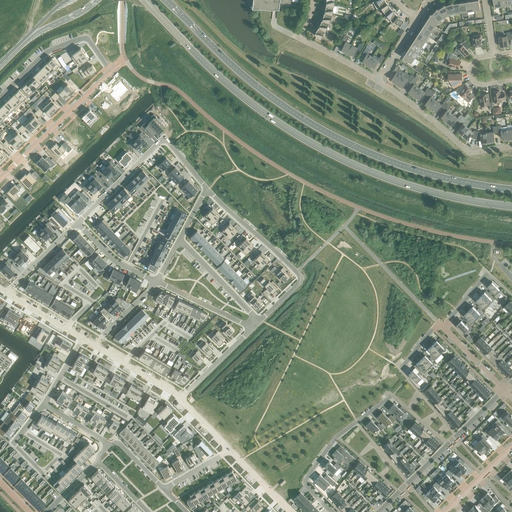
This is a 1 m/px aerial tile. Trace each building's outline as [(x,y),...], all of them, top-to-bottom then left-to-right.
[(384,0),(375,0),(376,0),(372,2),(377,10),(380,8),(387,3),(384,0)] [(466,2),(467,12),(468,15),(474,14),(474,11),(472,1),(466,2)] [(445,5),(449,15),(455,14),(453,2),(453,3),(452,3),(446,6),(445,5)] [(392,9),(387,3),(380,8),(386,15),(392,10),(392,9)] [(326,4),(324,12),(332,14),(333,6),(333,5),(326,4)] [(438,8),(444,18),(449,15),(445,5),(444,5),(439,9),(438,8)] [(431,13),(431,14),(439,21),(444,18),(438,8),(438,9),(437,9),(432,14),(431,13)] [(397,15),(392,10),(386,15),(392,21),(397,15)] [(324,12),(321,20),(329,23),(332,14),(324,12)] [(431,15),(427,21),(435,26),(439,21),(431,14),(432,14),(431,15)] [(404,20),(397,15),(392,21),(400,27),(404,20)] [(321,20),(318,27),(325,31),(329,23),(321,20)] [(427,21),(424,26),(432,31),(435,26),(427,21)] [(424,26),(420,31),(429,37),(432,31),(424,26)] [(325,31),(318,27),(313,34),(320,39),(325,31)] [(420,31),(417,36),(425,42),(429,37),(420,31)] [(506,46),(508,45),(508,40),(511,39),(511,31),(506,33),(507,36),(499,37),(500,46),(503,46),(505,46),(506,46)] [(340,51),(346,54),(351,45),(345,42),(348,37),(344,35),(341,41),(345,43),(340,51)] [(482,46),(482,41),(481,35),(473,36),(473,37),(471,37),(472,46),(474,46),(474,47),(482,46)] [(417,36),(413,42),(422,47),(425,42),(417,36)] [(413,42),(410,47),(418,52),(422,47),(413,42)] [(457,48),(455,52),(461,55),(462,54),(463,54),(463,53),(467,57),(470,54),(469,53),(470,52),(467,50),(469,47),(470,47),(467,42),(462,44),(461,43),(460,44),(458,45),(457,47),(456,47),(457,48)] [(351,45),(346,54),(352,57),(356,49),(360,51),(363,45),(359,43),(357,48),(351,45)] [(366,55),(361,63),(367,66),(372,57),(367,54),(369,49),(366,47),(362,53),(366,55)] [(410,47),(406,52),(415,58),(418,52),(410,47)] [(75,52),(70,55),(74,61),(84,54),(80,48),(75,52)] [(449,51),(445,65),(448,66),(452,67),(451,68),(452,69),(454,69),(455,69),(455,68),(458,69),(461,61),(456,60),(455,59),(457,56),(452,53),(449,51)] [(415,58),(406,52),(403,58),(411,63),(415,58)] [(84,54),(74,61),(77,66),(88,59),(84,54)] [(372,57),(367,66),(372,69),(377,62),(380,64),(385,57),(381,55),(379,58),(373,55),(372,57)] [(52,58),(48,62),(56,70),(60,66),(52,58)] [(48,62),(44,66),(52,74),(56,70),(48,62)] [(85,70),(81,73),(84,78),(90,74),(91,76),(95,72),(95,71),(96,71),(92,65),(85,70)] [(44,66),(40,69),(49,78),(48,76),(51,73),(52,74),(44,66)] [(391,81),(396,85),(402,76),(397,72),(400,68),(396,66),(393,71),(396,74),(391,81)] [(40,69),(37,73),(45,82),(49,78),(40,69)] [(37,73),(33,76),(40,84),(44,80),(45,82),(37,73)] [(407,81),(410,83),(414,78),(414,77),(411,74),(407,79),(402,76),(396,85),(402,88),(407,81)] [(448,79),(449,79),(453,85),(452,86),(454,89),(460,86),(458,83),(460,81),(460,79),(462,79),(462,74),(448,74),(448,79)] [(33,76),(29,80),(36,87),(40,84),(33,76)] [(408,93),(413,97),(419,88),(414,84),(417,80),(414,78),(410,83),(413,86),(408,93)] [(29,80),(26,83),(34,92),(34,91),(33,90),(36,87),(29,80)] [(117,87),(112,92),(123,104),(126,100),(120,94),(125,89),(126,91),(129,88),(124,82),(123,83),(122,81),(116,86),(117,87)] [(26,83),(22,87),(30,96),(34,92),(26,83)] [(67,84),(63,89),(70,96),(75,92),(67,84)] [(474,96),(470,93),(472,90),(466,85),(459,94),(465,98),(464,99),(468,102),(470,100),(474,96)] [(424,93),(427,96),(431,90),(428,88),(424,92),(419,88),(413,97),(418,101),(424,93)] [(19,89),(15,93),(23,102),(24,102),(23,101),(27,98),(19,89)] [(63,89),(58,93),(66,100),(70,96),(63,89)] [(424,105),(430,109),(436,101),(431,97),(434,93),(431,90),(427,96),(430,98),(424,105)] [(495,103),(496,104),(498,104),(498,103),(498,102),(501,102),(501,100),(505,100),(504,93),(501,94),(500,94),(500,91),(493,92),(494,102),(495,102),(495,103)] [(15,93),(11,97),(20,106),(23,102),(15,93)] [(492,102),(489,102),(488,94),(479,95),(481,106),(489,105),(490,109),(493,108),(492,102)] [(101,98),(97,103),(108,114),(111,111),(109,109),(113,105),(112,104),(115,102),(110,96),(107,99),(105,97),(102,99),(101,98)] [(11,97),(7,101),(16,110),(20,106),(11,97)] [(49,98),(45,103),(54,112),(58,107),(49,98)] [(7,101),(4,104),(12,112),(15,109),(16,110),(7,101)] [(440,106),(443,109),(448,103),(444,101),(441,105),(436,101),(430,109),(435,113),(440,106)] [(46,105),(42,109),(49,116),(54,112),(45,103),(44,103),(46,105)] [(441,118),(446,122),(453,114),(448,110),(451,106),(448,103),(443,109),(447,111),(441,118)] [(4,104),(0,107),(7,115),(11,112),(12,112),(4,104)] [(90,110),(82,117),(89,124),(97,117),(90,110)] [(143,124),(140,127),(150,138),(151,138),(150,137),(152,135),(153,135),(153,134),(154,133),(155,134),(157,132),(158,133),(159,133),(158,132),(160,129),(161,130),(165,127),(161,122),(162,121),(159,118),(158,119),(153,114),(150,117),(152,119),(144,126),(143,124)] [(456,120),(459,122),(464,117),(461,114),(458,118),(453,114),(446,122),(450,127),(456,120)] [(33,115),(28,119),(37,128),(42,124),(33,115)] [(456,132),(461,136),(469,128),(464,124),(467,120),(464,117),(459,122),(462,125),(456,132)] [(28,119),(23,124),(32,133),(37,128),(28,119)] [(493,132),(487,133),(488,143),(495,142),(494,133),(497,133),(496,126),(492,127),(493,132)] [(501,126),(496,126),(497,133),(501,132),(503,141),(509,140),(508,130),(501,131),(501,126)] [(472,138),(475,139),(477,131),(475,130),(473,132),(469,128),(461,136),(466,140),(472,134),(473,134),(472,138)] [(16,131),(12,135),(21,144),(25,140),(16,131)] [(477,131),(475,139),(478,140),(479,135),(481,135),(482,144),(488,143),(487,133),(481,134),(481,131),(477,131)] [(138,134),(134,138),(143,147),(147,143),(143,138),(145,136),(141,132),(139,134),(138,134)] [(13,137),(9,141),(16,148),(21,144),(12,135),(11,135),(13,137)] [(135,138),(128,145),(132,149),(134,147),(139,151),(143,147),(134,138),(135,138)] [(56,143),(50,148),(59,157),(64,151),(65,150),(68,152),(71,149),(64,142),(61,145),(59,146),(56,143)] [(122,157),(119,161),(124,167),(128,163),(128,162),(132,158),(126,152),(121,157),(122,157)] [(36,163),(36,164),(38,167),(39,166),(44,171),(50,166),(51,167),(55,164),(48,158),(46,161),(44,159),(42,156),(36,162),(36,163)] [(166,158),(158,166),(162,171),(160,172),(163,175),(168,170),(165,168),(171,163),(166,158)] [(108,162),(104,166),(113,175),(117,171),(113,166),(115,164),(111,160),(109,162),(108,162)] [(100,169),(98,171),(103,177),(105,174),(109,179),(113,175),(104,166),(106,167),(102,171),(100,169)] [(168,170),(163,175),(166,177),(168,175),(172,179),(180,172),(175,167),(170,173),(168,170)] [(142,170),(138,175),(146,183),(147,183),(145,181),(149,177),(142,170)] [(25,173),(19,179),(30,191),(33,188),(31,186),(37,180),(37,179),(39,177),(34,171),(31,174),(29,171),(26,174),(25,173)] [(180,172),(172,179),(176,183),(174,186),(176,188),(181,184),(179,182),(184,176),(180,172)] [(93,177),(89,181),(98,190),(102,186),(98,181),(100,179),(95,173),(92,176),(93,177)] [(138,175),(134,179),(142,187),(146,183),(138,175)] [(134,179),(130,183),(138,191),(142,187),(134,179)] [(89,181),(82,187),(87,192),(90,189),(94,194),(98,190),(89,181)] [(181,184),(176,188),(179,191),(179,190),(184,195),(193,185),(188,181),(183,186),(181,184)] [(130,183),(126,187),(134,195),(138,191),(130,183)] [(14,184),(6,192),(14,201),(19,196),(16,194),(20,190),(19,189),(21,187),(18,184),(16,186),(14,184)] [(193,185),(184,195),(185,193),(189,197),(187,199),(190,202),(194,197),(192,195),(197,190),(193,185)] [(124,188),(120,193),(128,201),(127,200),(131,196),(124,188)] [(68,196),(65,200),(69,205),(77,213),(87,203),(86,202),(88,200),(81,192),(80,193),(72,201),(70,198),(68,196)] [(120,193),(116,197),(124,205),(128,201),(120,193)] [(116,197),(111,201),(118,207),(122,204),(124,205),(116,197)] [(111,201),(107,205),(114,212),(118,207),(111,201)] [(175,208),(173,213),(183,219),(186,214),(175,208)] [(212,208),(203,217),(207,221),(216,212),(212,208)] [(54,217),(51,220),(57,226),(60,223),(63,227),(68,222),(67,222),(68,221),(59,211),(54,217)] [(216,212),(207,221),(211,225),(220,216),(216,212)] [(170,218),(180,224),(183,219),(173,213),(173,214),(175,215),(172,219),(170,218)] [(170,218),(167,223),(178,229),(180,224),(170,218)] [(104,219),(95,227),(100,232),(108,223),(104,219)] [(45,224),(41,227),(50,237),(54,233),(50,228),(52,226),(48,222),(45,224)] [(108,223),(100,232),(104,236),(111,228),(107,224),(108,224),(108,223)] [(169,225),(167,230),(175,234),(178,229),(167,223),(167,224),(169,225)] [(229,223),(221,232),(224,236),(233,227),(229,223)] [(37,232),(35,234),(39,238),(42,236),(46,240),(50,237),(41,227),(37,231),(37,232)] [(233,227),(224,236),(228,240),(237,231),(233,227)] [(111,228),(104,236),(108,240),(114,233),(110,229),(111,228)] [(167,230),(164,235),(172,239),(175,234),(167,230)] [(197,231),(190,237),(194,241),(201,235),(197,231)] [(79,233),(73,240),(77,244),(83,237),(79,233)] [(114,233),(108,240),(112,244),(118,237),(114,233)] [(29,235),(23,240),(35,252),(41,247),(40,246),(42,244),(38,240),(36,242),(29,235)] [(201,235),(194,241),(198,245),(205,238),(201,235)] [(83,237),(77,244),(80,248),(87,241),(83,237)] [(118,237),(112,244),(116,248),(122,241),(118,237)] [(158,241),(168,246),(171,241),(163,237),(160,242),(158,241)] [(205,238),(198,245),(202,249),(208,242),(205,238)] [(246,238),(237,247),(241,251),(250,242),(246,238)] [(80,248),(79,249),(82,253),(91,245),(87,241),(80,248)] [(122,241),(116,248),(120,252),(126,245),(122,241)] [(158,241),(155,246),(166,251),(168,246),(158,241)] [(208,242),(202,249),(205,253),(212,246),(208,242)] [(250,242),(241,251),(245,255),(254,246),(250,242)] [(91,245),(82,253),(86,257),(95,249),(91,245)] [(126,245),(120,252),(124,256),(130,250),(126,245)] [(20,248),(16,252),(24,261),(29,257),(24,253),(27,251),(22,246),(20,249),(20,248)] [(157,247),(155,252),(163,257),(166,251),(155,246),(157,247)] [(212,246),(205,253),(209,257),(210,256),(216,250),(212,246)] [(62,249),(58,253),(65,259),(66,260),(70,256),(68,255),(67,253),(65,252),(62,249)] [(216,250),(210,256),(213,260),(220,254),(216,250)] [(12,257),(10,259),(14,263),(16,261),(20,265),(24,261),(16,252),(12,256),(12,257)] [(155,252),(152,257),(160,262),(163,257),(155,252)] [(261,252),(252,261),(256,265),(265,256),(261,252)] [(58,253),(54,256),(61,263),(65,259),(58,253)] [(91,257),(87,261),(89,263),(91,262),(95,266),(102,259),(98,254),(93,259),(91,257)] [(213,260),(213,261),(217,265),(224,258),(220,254),(213,260)] [(54,256),(51,260),(57,267),(61,263),(54,256)] [(265,256),(256,265),(260,268),(269,260),(265,256)] [(147,261),(158,267),(160,262),(152,257),(149,262),(147,261)] [(102,259),(94,267),(99,271),(98,272),(100,274),(104,270),(102,268),(107,263),(102,259)] [(6,264),(1,269),(9,278),(15,272),(9,267),(11,265),(7,260),(5,263),(6,264)] [(51,260),(47,264),(53,271),(55,272),(59,269),(57,267),(51,260)] [(224,260),(217,267),(221,271),(228,264),(224,260)] [(147,261),(144,266),(155,272),(158,267),(147,261)] [(47,264),(43,268),(49,275),(53,271),(47,264)] [(228,264),(221,271),(225,275),(232,268),(228,264)] [(277,268),(272,273),(278,278),(279,277),(284,282),(288,279),(288,278),(288,277),(288,276),(284,272),(286,270),(283,267),(281,269),(280,270),(277,268)] [(232,268),(225,275),(229,279),(236,272),(232,268)] [(107,273),(105,278),(108,280),(109,278),(114,280),(113,282),(119,271),(113,269),(110,274),(107,273)] [(119,271),(113,282),(119,285),(122,287),(124,281),(121,280),(124,274),(119,271)] [(236,272),(229,279),(232,283),(239,276),(236,272)] [(239,276),(232,283),(236,287),(243,280),(239,276)] [(124,281),(122,287),(125,288),(126,286),(131,289),(136,280),(130,277),(127,283),(124,281)] [(264,278),(259,282),(266,289),(265,290),(269,295),(271,293),(272,294),(277,289),(269,281),(268,282),(264,278)] [(136,280),(131,289),(137,291),(136,294),(139,295),(141,290),(138,288),(141,282),(136,280)] [(243,280),(236,287),(240,291),(247,284),(243,280)] [(29,282),(24,290),(29,293),(34,284),(29,282)] [(501,291),(492,282),(488,286),(496,295),(501,291)] [(35,283),(29,293),(34,295),(39,286),(35,283)] [(39,286),(34,295),(39,298),(43,290),(44,289),(39,286)] [(43,290),(39,298),(43,301),(48,293),(43,290)] [(156,299),(155,302),(160,304),(165,292),(161,291),(156,297),(156,298),(156,299)] [(165,292),(160,304),(165,306),(170,295),(165,292)] [(485,292),(480,296),(489,306),(491,307),(495,303),(493,301),(485,292)] [(48,293),(43,301),(46,303),(48,304),(53,296),(48,293)] [(252,293),(248,297),(250,299),(249,300),(256,307),(256,308),(257,308),(258,308),(258,307),(261,304),(261,303),(263,301),(258,297),(257,298),(252,293)] [(170,295),(165,306),(165,305),(170,307),(175,297),(170,295)] [(489,306),(480,296),(476,301),(485,310),(489,306)] [(118,297),(111,304),(118,311),(122,307),(119,304),(122,302),(118,297)] [(55,298),(50,306),(55,309),(60,301),(55,298)] [(179,299),(173,310),(178,313),(184,302),(179,299)] [(60,301),(55,309),(60,312),(66,301),(65,302),(60,300),(60,301)] [(66,301),(60,312),(64,314),(70,304),(66,301)] [(109,302),(102,309),(107,313),(109,311),(113,315),(118,311),(111,304),(109,302)] [(184,302),(178,313),(179,311),(184,313),(188,304),(184,302)] [(70,304),(64,314),(69,317),(75,307),(70,304)] [(188,304),(184,313),(189,315),(193,306),(188,304)] [(193,306),(189,315),(193,318),(198,309),(193,306)] [(469,311),(477,319),(482,315),(473,306),(469,311)] [(3,313),(0,318),(3,320),(4,319),(9,322),(14,313),(9,309),(6,315),(3,313)] [(102,309),(96,315),(104,324),(109,320),(104,315),(107,313),(102,309)] [(142,309),(138,313),(144,320),(148,316),(142,309)] [(198,309),(193,318),(198,320),(203,311),(198,309)] [(203,311),(198,320),(202,322),(202,321),(203,320),(207,316),(208,315),(208,314),(208,313),(207,313),(203,311)] [(473,324),(477,319),(469,311),(464,315),(473,324)] [(14,313),(9,322),(14,325),(13,326),(16,328),(19,322),(16,321),(19,316),(14,313)] [(138,313),(134,317),(141,324),(144,320),(138,313)] [(96,315),(89,322),(93,326),(95,324),(100,329),(104,324),(96,315)] [(134,317),(130,320),(137,327),(141,324),(134,317)] [(21,323),(17,328),(29,335),(35,325),(26,320),(23,324),(21,323)] [(130,320),(126,324),(133,331),(137,327),(130,320)] [(222,321),(218,325),(224,331),(222,332),(226,337),(228,334),(229,335),(233,332),(233,331),(233,330),(226,323),(225,324),(222,321)] [(457,325),(466,334),(472,328),(467,322),(465,324),(461,321),(457,325)] [(126,324),(122,328),(129,335),(133,331),(126,324)] [(41,330),(39,328),(36,334),(38,335),(36,339),(43,343),(49,333),(42,329),(41,330)] [(122,328),(119,332),(125,339),(129,335),(122,328)] [(212,331),(208,335),(213,341),(214,340),(219,345),(224,341),(218,336),(220,334),(218,331),(216,333),(215,333),(215,334),(212,331)] [(119,332),(114,336),(121,343),(125,339),(119,332)] [(474,343),(478,347),(484,341),(481,337),(474,343)] [(55,342),(54,346),(60,350),(62,347),(66,350),(68,351),(69,349),(71,345),(61,339),(58,344),(55,342)] [(202,341),(198,345),(203,351),(204,350),(209,355),(213,351),(205,343),(204,344),(202,341)] [(436,341),(432,345),(441,354),(447,347),(442,342),(440,345),(436,341)] [(478,347),(482,351),(488,344),(484,341),(478,347)] [(482,351),(485,355),(492,348),(488,344),(482,351)] [(441,354),(432,345),(428,349),(431,353),(429,355),(434,361),(441,354)] [(485,355),(489,358),(495,352),(492,348),(485,355)] [(138,357),(138,358),(139,359),(141,360),(143,361),(148,353),(145,350),(144,351),(139,355),(139,356),(138,357)] [(192,351),(188,355),(193,360),(194,360),(199,365),(204,360),(198,355),(201,353),(198,350),(196,352),(195,353),(192,351)] [(50,354),(47,359),(58,366),(60,362),(61,360),(59,359),(56,357),(58,354),(54,352),(52,355),(50,354)] [(489,358),(492,362),(499,355),(495,352),(489,358)] [(148,353),(143,361),(148,364),(153,355),(148,353)] [(80,354),(75,363),(84,368),(86,364),(82,362),(85,357),(80,354)] [(492,362),(496,365),(502,359),(503,358),(499,354),(499,355),(492,362)] [(153,355),(148,364),(152,367),(157,358),(153,355)] [(425,355),(420,359),(429,368),(433,364),(425,355)] [(11,359),(7,356),(1,364),(2,364),(6,368),(7,367),(12,361),(12,360),(12,359),(11,359)] [(448,362),(451,366),(458,360),(454,356),(448,362)] [(157,358),(152,367),(157,369),(162,361),(157,358)] [(45,365),(43,369),(48,371),(50,368),(53,370),(55,371),(56,369),(58,366),(47,359),(47,360),(48,360),(45,365)] [(429,368),(420,359),(416,364),(424,372),(429,368)] [(496,365),(499,369),(506,363),(502,359),(496,365)] [(450,367),(454,370),(461,363),(458,360),(451,366),(450,367)] [(162,361),(157,369),(161,372),(166,363),(162,361)] [(75,363),(72,368),(77,371),(75,374),(79,376),(84,368),(75,363)] [(166,363),(161,372),(166,375),(171,366),(166,363)] [(458,374),(459,373),(465,367),(461,363),(454,370),(458,374)] [(499,369),(503,373),(509,366),(506,363),(499,369)] [(92,368),(90,371),(98,376),(103,368),(98,364),(95,370),(92,368)] [(511,369),(509,366),(503,373),(507,377),(511,371),(511,369)] [(459,373),(462,377),(469,371),(465,367),(459,373)] [(103,368),(98,376),(106,381),(108,378),(105,376),(108,371),(103,368)] [(170,377),(169,377),(174,380),(179,371),(175,368),(170,377)] [(408,374),(417,383),(421,379),(413,370),(408,374)] [(179,371),(174,380),(179,383),(184,374),(179,371)] [(462,377),(466,380),(466,381),(472,374),(469,371),(462,377)] [(35,381),(46,388),(48,384),(49,382),(47,381),(44,379),(46,376),(42,374),(40,377),(36,382),(35,381)] [(108,378),(106,381),(109,383),(109,384),(114,387),(120,378),(115,374),(112,379),(108,378)] [(184,374),(179,383),(182,385),(188,380),(189,379),(189,378),(189,377),(188,376),(187,376),(184,374)] [(465,381),(468,385),(476,378),(472,374),(466,381),(466,380),(465,381)] [(120,378),(114,387),(119,390),(120,389),(123,391),(125,388),(122,386),(124,382),(125,381),(123,380),(120,378)] [(472,389),(473,388),(479,382),(476,378),(468,385),(472,389)] [(32,387),(30,391),(35,394),(38,390),(41,392),(43,393),(44,391),(46,388),(35,381),(32,387)] [(473,388),(476,392),(483,385),(479,382),(473,388)] [(125,388),(123,391),(126,393),(125,395),(130,398),(137,388),(131,384),(128,389),(125,388)] [(424,392),(427,396),(434,390),(435,390),(431,385),(424,392)] [(476,392),(480,395),(486,389),(483,385),(476,392)] [(137,388),(130,398),(131,397),(136,400),(137,399),(140,401),(142,398),(139,396),(141,392),(141,393),(142,391),(140,390),(137,388)] [(486,389),(480,395),(484,399),(490,393),(486,389)] [(427,396),(430,400),(437,394),(434,390),(427,396)] [(58,391),(56,394),(59,396),(56,401),(61,404),(68,394),(62,391),(61,393),(58,391)] [(20,402),(25,407),(30,411),(35,405),(30,401),(33,397),(28,393),(21,403),(20,402)] [(68,394),(61,404),(66,408),(70,402),(73,404),(75,401),(72,399),(73,397),(68,394)] [(430,400),(434,404),(441,398),(440,398),(437,394),(430,400)] [(149,396),(142,409),(148,412),(149,412),(150,409),(153,411),(158,402),(155,401),(156,399),(149,396)] [(434,404),(437,408),(444,402),(445,401),(441,397),(440,398),(441,398),(434,404)] [(76,406),(73,411),(78,415),(83,406),(75,401),(73,404),(76,406)] [(11,411),(11,412),(18,417),(22,421),(27,415),(22,411),(25,407),(20,402),(12,412),(11,411)] [(437,408),(440,412),(447,406),(444,402),(437,408)] [(399,418),(404,413),(406,410),(401,406),(399,408),(394,404),(392,406),(391,406),(388,409),(399,418)] [(162,405),(157,410),(159,412),(159,413),(164,418),(172,410),(166,405),(164,407),(162,405)] [(83,406),(78,415),(83,418),(86,413),(89,415),(91,411),(83,406)] [(440,412),(443,416),(450,410),(447,406),(440,412)] [(92,417),(89,422),(94,425),(101,414),(93,409),(91,411),(89,415),(92,417)] [(443,416),(447,420),(454,414),(450,410),(443,416)] [(506,411),(499,418),(503,422),(505,420),(510,425),(511,423),(511,416),(511,415),(510,415),(506,411)] [(11,412),(3,421),(15,430),(19,425),(14,421),(18,417),(11,412)] [(390,415),(388,418),(383,412),(380,414),(377,417),(386,427),(388,425),(389,426),(390,425),(389,425),(392,422),(395,420),(390,415)] [(101,414),(94,425),(100,428),(103,423),(106,425),(108,421),(105,420),(106,419),(100,415),(101,414)] [(447,420),(450,423),(457,418),(454,414),(447,420)] [(42,415),(37,423),(42,426),(40,428),(41,428),(47,418),(42,415)] [(168,423),(164,426),(170,432),(168,433),(171,435),(176,430),(173,427),(179,422),(173,416),(167,422),(168,423)] [(111,424),(108,429),(114,433),(120,422),(112,417),(108,422),(111,424)] [(47,418),(41,428),(45,431),(52,421),(47,418)] [(457,418),(450,423),(454,428),(461,422),(457,418)] [(497,420),(491,426),(492,428),(500,435),(504,431),(499,426),(501,424),(497,420)] [(3,421),(0,425),(0,434),(2,436),(6,432),(11,436),(15,430),(3,421)] [(52,421),(45,431),(50,434),(57,422),(56,423),(52,421)] [(369,422),(366,425),(375,435),(377,433),(378,434),(378,433),(381,430),(383,428),(378,423),(376,426),(371,421),(369,423),(369,422)] [(57,422),(50,434),(51,433),(55,435),(62,425),(57,422)] [(413,432),(419,425),(415,422),(409,429),(413,432)] [(62,425),(55,435),(56,435),(57,433),(61,436),(66,428),(62,425)] [(423,429),(419,425),(413,432),(412,433),(416,436),(423,429)] [(123,438),(130,431),(126,426),(119,434),(123,438)] [(184,426),(174,435),(175,435),(175,434),(182,441),(181,442),(193,435),(192,435),(189,433),(190,433),(186,429),(185,430),(183,427),(184,426)] [(66,428),(61,436),(66,439),(64,441),(65,441),(71,431),(66,428)] [(487,430),(484,432),(488,436),(491,434),(496,440),(500,435),(492,428),(488,432),(487,430)] [(421,439),(427,432),(423,429),(416,436),(420,440),(421,439)] [(71,431),(65,441),(70,444),(76,434),(71,431)] [(134,434),(130,431),(123,438),(127,442),(134,434)] [(421,439),(425,442),(431,435),(427,432),(421,439)] [(127,442),(130,445),(138,438),(134,434),(127,442)] [(482,438),(478,442),(486,450),(490,446),(485,440),(487,438),(483,434),(480,436),(482,438)] [(425,442),(428,446),(434,439),(431,435),(425,442)] [(133,450),(141,442),(138,438),(130,445),(134,449),(133,450)] [(434,439),(428,446),(432,449),(438,442),(434,439)] [(87,440),(83,445),(91,453),(96,449),(87,440)] [(200,441),(194,448),(199,458),(204,453),(208,457),(213,452),(201,440),(200,441)] [(382,447),(386,451),(393,445),(389,441),(382,447)] [(133,450),(137,454),(145,447),(141,443),(142,442),(141,442),(133,450)] [(472,444),(470,446),(474,451),(476,448),(481,454),(485,450),(486,450),(478,442),(474,446),(472,444)] [(85,447),(81,450),(88,457),(91,453),(83,445),(85,447)] [(166,451),(169,454),(175,448),(176,447),(175,447),(173,445),(167,451),(166,451)] [(386,451),(389,455),(396,449),(393,445),(386,451)] [(137,454),(141,458),(148,451),(145,447),(137,454)] [(177,456),(170,460),(178,474),(184,470),(185,470),(184,467),(178,458),(181,456),(177,448),(173,450),(177,456)] [(336,450),(332,455),(334,457),(333,458),(337,462),(341,459),(348,465),(354,458),(344,449),(340,453),(336,450)] [(389,455),(392,458),(399,453),(399,452),(396,449),(389,455)] [(81,450),(77,454),(84,461),(88,457),(81,450)] [(141,458),(145,462),(152,454),(148,451),(141,458)] [(392,458),(396,462),(404,456),(400,452),(399,452),(399,453),(392,458)] [(77,454),(73,458),(83,468),(84,468),(80,464),(84,461),(77,454)] [(152,454),(145,462),(149,465),(156,458),(152,454)] [(190,467),(192,465),(195,464),(193,461),(197,459),(194,454),(186,459),(190,467)] [(396,462),(399,466),(406,460),(407,460),(404,456),(396,462)] [(77,461),(73,465),(80,472),(83,468),(73,458),(77,461)] [(160,462),(156,458),(149,465),(152,469),(160,462)] [(453,464),(462,473),(465,471),(464,471),(466,469),(462,465),(464,462),(459,458),(457,460),(458,462),(455,465),(453,464)] [(399,466),(402,470),(409,464),(406,460),(399,466)] [(8,465),(4,461),(0,464),(0,470),(1,472),(8,465)] [(324,466),(333,474),(340,467),(336,462),(333,465),(329,461),(324,466)] [(353,469),(357,472),(363,465),(359,462),(353,469)] [(409,464),(402,470),(406,474),(413,468),(409,464)] [(449,468),(447,470),(452,475),(454,473),(458,477),(462,473),(453,464),(449,468)] [(68,468),(76,476),(80,472),(73,465),(69,469),(68,468)] [(356,473),(360,477),(367,469),(363,465),(357,472),(356,473)] [(159,471),(161,474),(162,474),(166,481),(172,477),(170,475),(175,472),(171,466),(169,468),(168,466),(165,468),(159,471)] [(8,479),(15,472),(11,468),(4,474),(6,477),(6,478),(8,479)] [(68,468),(64,472),(72,479),(76,476),(68,468)] [(364,480),(365,479),(371,472),(367,469),(360,477),(364,480)] [(98,470),(91,477),(95,481),(102,474),(98,470)] [(441,476),(450,485),(450,484),(453,481),(450,478),(452,475),(447,470),(445,473),(446,474),(442,477),(441,476)] [(227,473),(232,482),(237,479),(232,471),(227,473)] [(19,476),(15,472),(8,479),(9,481),(9,480),(12,483),(19,476)] [(65,473),(61,476),(68,483),(72,479),(64,472),(65,473)] [(365,479),(369,482),(375,476),(371,472),(365,479)] [(227,473),(222,476),(227,484),(232,482),(227,473)] [(102,474),(95,481),(98,485),(97,486),(98,486),(106,478),(102,474)] [(320,475),(314,481),(324,490),(329,483),(333,486),(336,483),(326,474),(324,478),(320,475)] [(511,487),(511,479),(507,474),(502,478),(507,483),(505,486),(509,490),(511,487)] [(61,476),(57,480),(64,487),(68,483),(61,476)] [(222,476),(218,479),(223,488),(223,487),(227,484),(222,476)] [(369,482),(373,486),(379,479),(375,476),(369,482)] [(437,480),(435,483),(440,488),(442,486),(445,489),(447,487),(447,488),(450,485),(441,476),(437,480)] [(106,478),(98,486),(101,490),(110,482),(106,478)] [(18,489),(19,490),(25,483),(21,479),(14,485),(17,488),(17,489),(18,490),(18,489)] [(218,479),(213,482),(219,491),(223,488),(218,479)] [(373,486),(376,489),(382,482),(379,479),(373,486)] [(57,480),(53,484),(60,491),(64,487),(57,480)] [(110,482),(101,490),(102,490),(102,489),(106,493),(114,486),(110,482)] [(219,491),(213,482),(208,484),(213,493),(218,490),(218,491),(219,491)] [(375,490),(379,494),(386,486),(382,482),(376,489),(375,490)] [(23,494),(29,487),(25,483),(19,490),(20,492),(20,491),(23,494)] [(433,486),(429,490),(437,498),(437,497),(441,494),(437,490),(440,488),(435,483),(432,485),(433,486)] [(84,484),(80,488),(87,496),(91,492),(84,484)] [(204,487),(209,495),(213,493),(208,484),(204,487)] [(239,491),(232,499),(235,502),(240,497),(244,502),(243,503),(245,506),(251,500),(247,495),(251,492),(246,486),(240,492),(239,491)] [(386,486),(379,494),(383,497),(390,489),(386,486)] [(26,497),(27,498),(33,491),(29,487),(23,494),(25,496),(25,497),(26,498),(26,497)] [(115,487),(107,495),(111,499),(119,491),(115,487)] [(204,498),(209,495),(204,487),(199,490),(204,498)] [(80,488),(76,492),(85,501),(83,499),(87,496),(80,488)] [(199,501),(204,498),(199,490),(194,492),(199,501)] [(425,492),(422,495),(426,499),(429,497),(433,502),(434,500),(435,500),(437,498),(429,490),(426,494),(425,492)] [(28,499),(31,502),(37,495),(33,491),(27,498),(27,499),(28,500),(28,499)] [(119,491),(111,499),(114,503),(123,495),(119,491)] [(330,498),(334,502),(340,496),(341,496),(342,495),(338,491),(330,498)] [(76,492),(72,496),(81,505),(85,501),(76,492)] [(194,492),(190,495),(196,506),(195,503),(199,501),(194,492)] [(297,504),(304,497),(300,493),(293,500),(297,504)] [(488,493),(484,497),(493,506),(499,500),(495,495),(493,498),(488,493)] [(37,495),(31,502),(33,504),(33,505),(34,506),(35,506),(41,499),(37,495)] [(123,495),(114,503),(115,503),(115,502),(119,506),(126,499),(123,495)] [(191,498),(186,501),(187,501),(188,504),(187,504),(187,505),(191,509),(196,506),(190,495),(191,498)] [(72,496),(68,500),(76,508),(80,504),(81,505),(72,496)] [(334,502),(338,506),(344,499),(341,496),(340,496),(334,502)] [(298,503),(301,507),(308,500),(304,497),(297,504),(298,503)] [(486,511),(493,506),(484,497),(479,501),(484,505),(482,507),(486,511)] [(41,499),(35,506),(35,507),(35,508),(36,507),(39,510),(46,503),(41,499)] [(126,499),(119,506),(123,510),(130,503),(126,499)] [(254,499),(245,508),(248,511),(251,508),(255,511),(259,511),(264,508),(261,505),(262,504),(258,500),(257,502),(254,499)] [(338,506),(341,509),(348,503),(344,499),(338,506)] [(312,504),(308,500),(301,507),(305,511),(312,504)] [(341,509),(343,511),(345,511),(351,507),(348,503),(341,509)]
